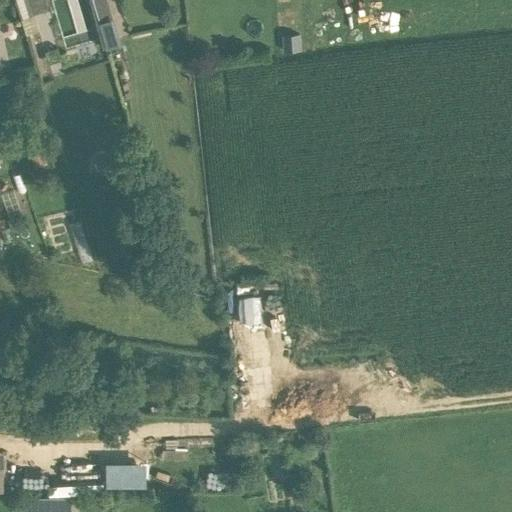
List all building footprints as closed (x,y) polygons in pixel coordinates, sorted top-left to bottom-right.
[(39,28),(34,14),(51,8),(48,0),(15,0),(26,33),(39,28)] [(66,50),(91,43),(79,0),(52,0),(53,0),(66,50)] [(91,0),(94,19),(109,17),(106,0),(91,0)] [(95,21),(101,48),(116,45),(110,18),(95,21)] [(300,34),(282,35),(284,52),(302,51),(300,34)] [(34,167),(46,163),(42,153),(31,157),(34,167)] [(105,158),(95,161),(97,168),(107,165),(105,158)] [(84,218),(68,223),(80,262),(96,257),(84,218)] [(71,511),(71,496),(31,496),(30,511),(71,511)]
